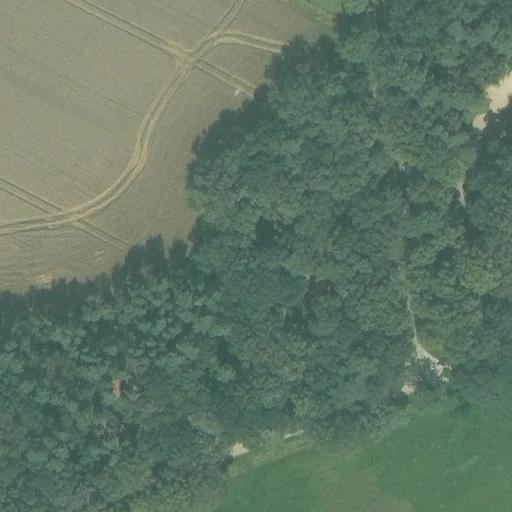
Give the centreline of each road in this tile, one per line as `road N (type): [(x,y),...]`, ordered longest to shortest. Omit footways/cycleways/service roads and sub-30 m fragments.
road 1 (residential): [(417,383),(368,0)]
road 2 (residential): [(62,511),(417,383)]
